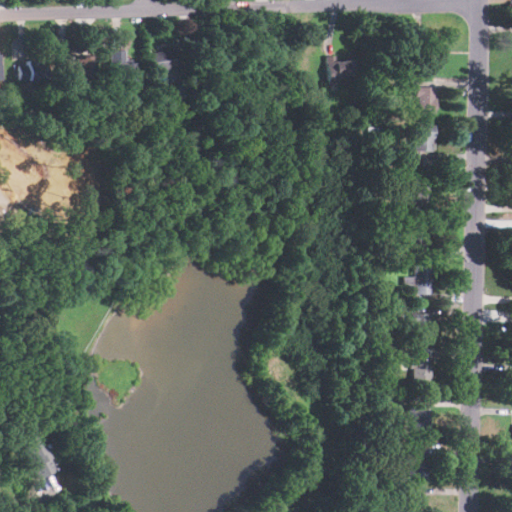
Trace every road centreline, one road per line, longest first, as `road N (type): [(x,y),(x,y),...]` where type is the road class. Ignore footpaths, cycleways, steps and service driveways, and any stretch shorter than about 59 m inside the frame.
road 1 (residential): [(476,0),(467,511)]
road 2 (residential): [(476,3),(0,16)]
